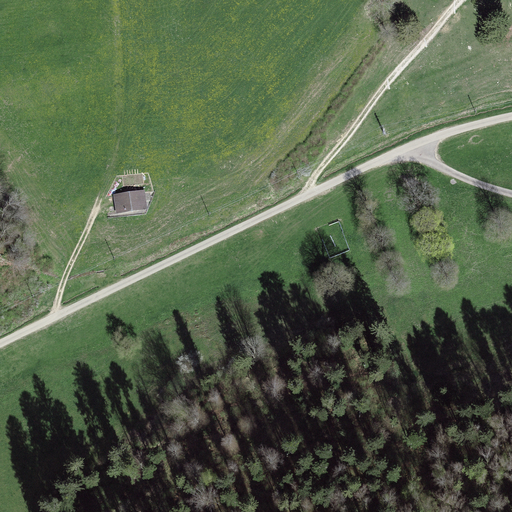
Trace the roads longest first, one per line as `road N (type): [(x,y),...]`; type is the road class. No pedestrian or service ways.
road 1 (unclassified): [(0,343),(408,147),(511,115)]
road 2 (track): [(303,198),(315,173),(463,0)]
road 3 (track): [(53,318),(99,200)]
